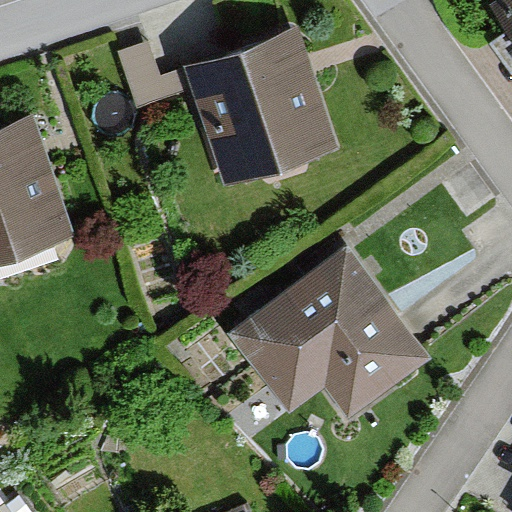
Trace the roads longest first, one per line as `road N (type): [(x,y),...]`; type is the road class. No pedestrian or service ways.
road 1 (residential): [(511,159),(398,0)]
road 2 (residential): [(412,511),(511,357)]
road 3 (residential): [(0,36),(118,0)]
